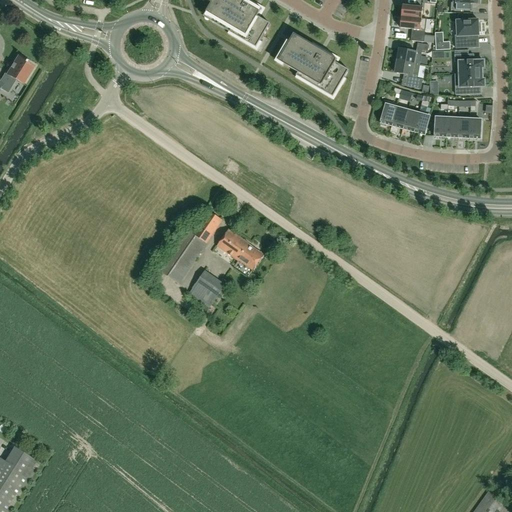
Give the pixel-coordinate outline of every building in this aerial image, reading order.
[(246,42),(256,49),(270,25),(257,17),(262,9),(245,0),(204,0),(212,4),(205,15),(247,40),(246,42)] [(451,10),(464,11),(464,4),(479,5),(479,0),(452,0),(453,3),(451,3),(451,10)] [(403,6),(402,17),(422,19),(423,8),(403,6)] [(422,19),(402,17),(400,28),(413,30),(412,41),(424,43),(426,19),(422,19)] [(481,32),(480,24),(478,24),(478,21),(478,20),(477,20),(458,21),(456,21),(457,36),(455,36),(456,49),(473,48),(473,36),(478,36),(479,36),(479,35),(479,32),(481,32)] [(296,76),(333,98),(349,70),(335,63),(337,60),(294,34),(278,61),(298,73),(296,76)] [(435,51),(449,50),(448,43),(435,43),(435,51)] [(395,61),(420,65),(422,51),(428,52),(429,46),(418,44),(416,53),(399,50),(398,54),(396,53),(395,61)] [(469,55),(454,55),(455,62),(459,62),(460,75),(482,74),(482,68),(484,68),(484,61),(473,61),(469,61),(469,55)] [(0,80),(0,88),(8,94),(16,80),(23,85),(34,66),(17,56),(7,74),(5,72),(0,80)] [(395,73),(409,76),(407,87),(421,90),(423,80),(417,79),(420,65),(395,61),(394,69),(396,69),(395,73)] [(482,74),(460,75),(460,87),(456,87),(456,95),(470,94),(470,88),(474,88),(474,87),(484,87),(484,80),(482,80),(482,74)] [(400,95),(399,99),(410,102),(412,94),(401,91),(400,95)] [(380,123),(391,127),(396,109),(398,105),(386,102),(380,123)] [(414,133),(425,136),(431,114),(429,114),(431,109),(428,108),(421,106),(419,115),(414,133)] [(391,127),(403,130),(408,112),(396,109),(391,127)] [(403,130),(414,133),(419,115),(408,112),(403,130)] [(446,138),(458,139),(459,120),(459,116),(448,115),(447,119),(446,138)] [(465,120),(459,120),(458,139),(469,139),(470,121),(470,117),(465,116),(465,120)] [(434,138),(446,138),(447,119),(435,119),(434,138)] [(469,139),(481,140),(482,121),(470,121),(469,139)] [(185,229),(158,269),(179,284),(223,221),(210,212),(194,235),(185,229)] [(217,247),(239,262),(240,261),(254,270),(264,255),(250,246),(250,245),(228,230),(217,247)] [(225,286),(205,272),(189,294),(210,309),(225,286)] [(14,449),(6,463),(0,458),(0,511),(8,511),(39,464),(16,449),(15,450),(14,449)] [(489,492),(474,511),(501,511),(506,505),(489,492)]
